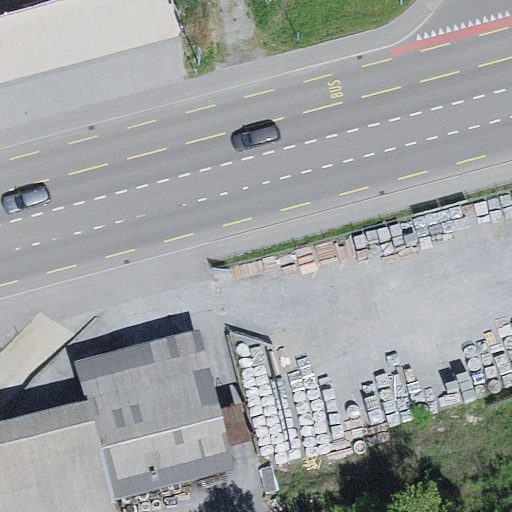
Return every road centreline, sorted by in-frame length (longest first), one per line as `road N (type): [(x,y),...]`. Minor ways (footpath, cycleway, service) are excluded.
road 1 (primary): [(0,237),(511,100)]
road 2 (unknown): [(276,163),(234,0)]
